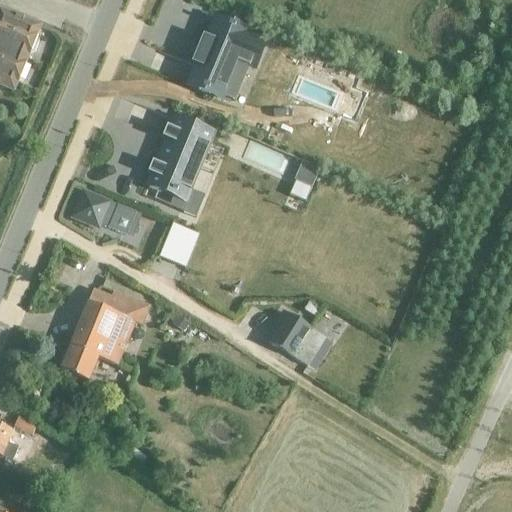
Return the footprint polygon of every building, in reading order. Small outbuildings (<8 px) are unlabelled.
[(0,19),(0,49),(26,60),(28,55),(34,52),(38,44),(35,37),(39,28),(3,13),(0,19)] [(195,68),(187,86),(213,97),(220,100),(236,63),(252,69),(253,67),(264,41),(240,31),(215,20),(207,39),(203,37),(191,66),(195,68)] [(24,65),(26,60),(0,49),(0,86),(13,92),(16,83),(23,80),(26,71),(24,65)] [(151,177),(147,188),(172,197),(184,202),(211,135),(199,130),(175,120),(170,130),(166,129),(161,140),(166,142),(156,165),(152,163),(147,175),(151,177)] [(83,194),(73,219),(98,229),(99,225),(107,228),(107,229),(126,237),(135,214),(116,206),(116,207),(83,194)] [(91,292),(59,370),(87,381),(93,367),(98,369),(102,360),(116,366),(133,324),(140,327),(148,308),(112,293),(109,299),(91,292)] [(308,329),(318,314),(302,304),(293,319),(280,312),(263,338),(291,356),(308,329)] [(37,425),(19,418),(14,428),(33,436),(37,425)] [(3,457),(13,461),(19,448),(9,444),(14,432),(5,428),(6,426),(0,423),(0,455),(3,457)] [(133,447),(122,464),(137,473),(148,457),(133,447)]
